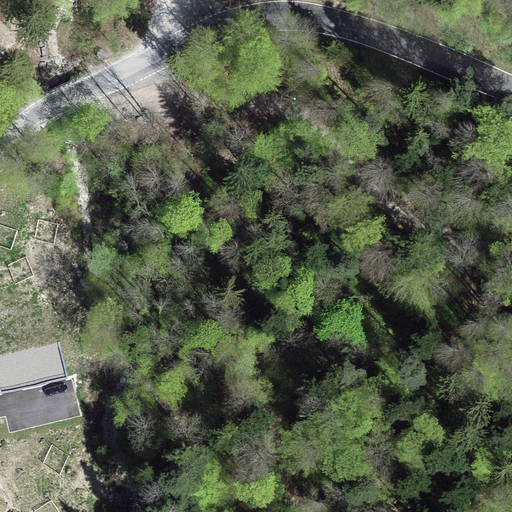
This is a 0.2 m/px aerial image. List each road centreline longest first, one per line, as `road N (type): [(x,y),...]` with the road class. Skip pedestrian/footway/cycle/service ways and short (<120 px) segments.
road 1 (tertiary): [(0,152),(90,85),(189,36),(248,22),(330,24),(511,90)]
road 2 (track): [(165,99),(284,106),(397,206),(511,259)]
